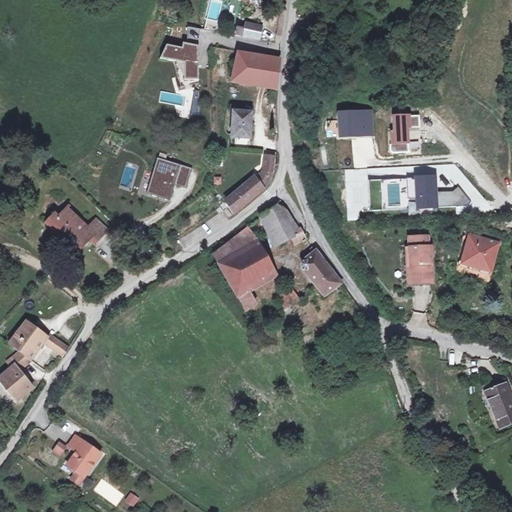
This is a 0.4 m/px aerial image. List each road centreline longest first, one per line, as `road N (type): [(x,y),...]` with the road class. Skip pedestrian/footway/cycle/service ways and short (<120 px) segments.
road 1 (unclassified): [(270,193),(103,307),(0,459)]
road 2 (unclassified): [(380,324),(413,419),(471,511)]
road 3 (unclassified): [(292,0),(286,146)]
road 4 (unclassified): [(380,324),(511,359)]
road 5 (unclassified): [(308,214),(380,324)]
